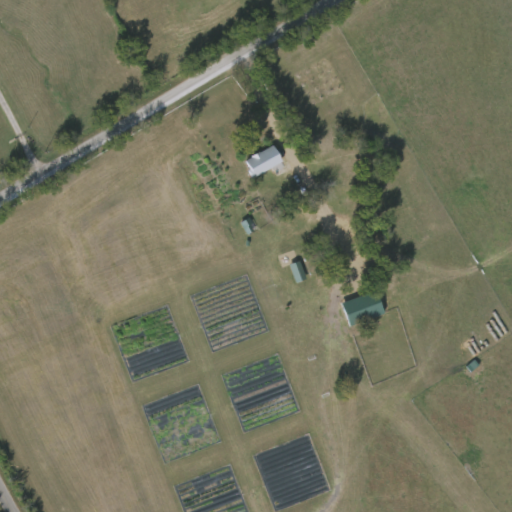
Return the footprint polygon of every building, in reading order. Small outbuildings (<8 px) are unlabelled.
[(252,176),(242,159),(270,143),(280,161),(252,176)] [(339,179),(351,172),(360,188),(347,194),(339,179)] [(323,254),(357,236),(375,270),(341,288),(323,254)] [(288,265),(294,283),(305,279),(298,261),(288,265)] [(381,315),(373,292),(339,304),(348,327),(381,315)]
